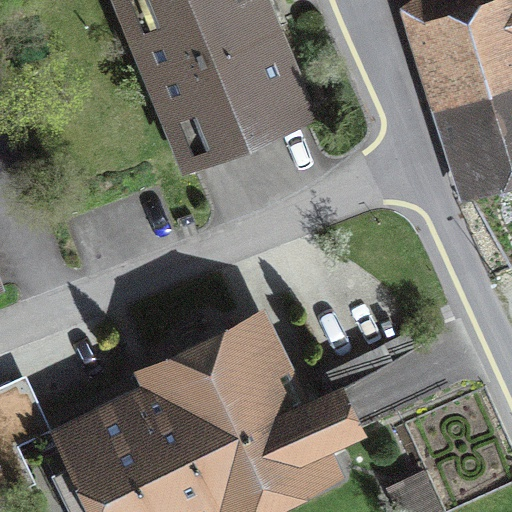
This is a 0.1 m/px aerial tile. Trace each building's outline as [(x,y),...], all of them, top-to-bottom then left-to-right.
[(125,0),(189,155),(304,108),(259,0),(125,0)] [(511,44),(507,29),(498,0),(419,0),(410,3),(448,128),(464,123),(481,177),(511,167),(511,44)] [(511,0),(498,0),(507,29),(511,44),(511,0)] [(218,511),(315,465),(306,447),(463,380),(441,333),(418,339),(413,326),(324,375),(333,393),(290,414),(251,331),(163,374),(168,385),(41,451),(70,511),(218,511)] [(437,511),(440,511),(422,473),(391,488),(402,511),(437,511)] [(9,511),(0,491),(0,511),(9,511)]
